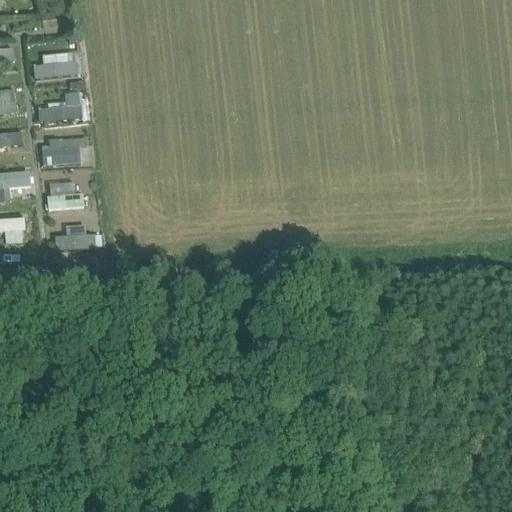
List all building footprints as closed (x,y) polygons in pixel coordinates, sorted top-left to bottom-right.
[(24,21),(27,39),(68,34),(65,15),(24,21)] [(34,67),(46,67),(45,55),(74,54),(74,43),(33,45),(34,67)] [(0,78),(0,74),(0,64),(17,64),(16,51),(0,52),(0,78)] [(47,68),(38,69),(39,80),(80,78),(79,55),(46,57),(47,68)] [(21,92),(0,93),(0,150),(25,149),(21,92)] [(87,109),(43,111),(43,123),(87,121),(87,109)] [(88,167),(87,140),(49,142),(50,168),(88,167)] [(0,191),(34,190),(33,175),(0,176),(0,191)] [(49,197),(49,210),(87,209),(87,196),(49,197)] [(0,234),(4,234),(5,247),(27,245),(26,221),(0,222),(0,234)] [(60,237),(59,252),(101,253),(101,238),(60,237)]
